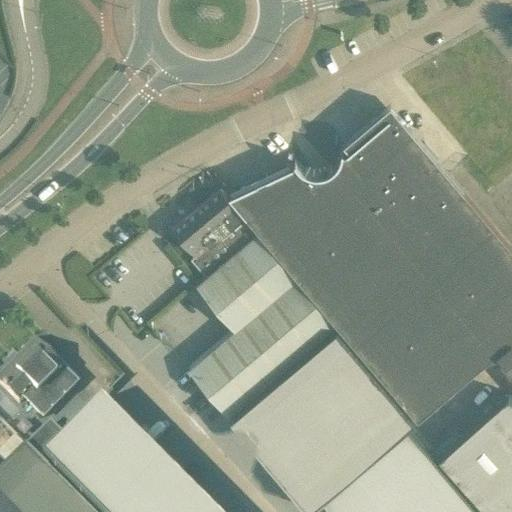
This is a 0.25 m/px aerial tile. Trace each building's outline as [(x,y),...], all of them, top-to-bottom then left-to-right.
[(511,258),(395,119),(414,103),(423,112),(440,98),(425,81),(408,95),(389,112),(343,151),(342,149),(342,146),(341,146),(340,148),(340,150),(339,153),(339,155),(337,157),(335,160),(333,163),(331,164),(329,166),(326,168),(322,169),(320,169),(317,170),(314,169),(311,169),(308,168),(305,167),(302,165),(300,163),(298,161),(296,159),(228,191),(417,415),(491,352),(511,334),(511,258)] [(190,257),(205,274),(257,230),(220,186),(172,227),(194,253),(190,257)] [(334,322),(257,230),(205,274),(196,281),(234,327),(188,365),(227,411),(334,322)] [(334,322),(227,411),(308,508),(323,495),(408,424),(414,419),(334,322)] [(511,334),(491,352),(511,376),(511,334)] [(79,385),(39,345),(17,367),(15,365),(0,379),(0,383),(18,401),(23,395),(41,413),(53,401),(58,405),(79,385)] [(491,511),(511,511),(511,396),(507,391),(439,452),(491,511)] [(214,511),(101,398),(42,457),(97,511),(214,511)] [(483,511),(408,424),(323,495),(337,511),(483,511)] [(87,511),(25,449),(0,473),(0,511),(87,511)]
